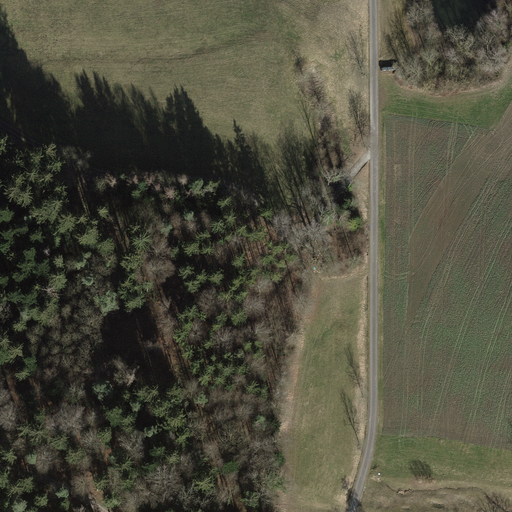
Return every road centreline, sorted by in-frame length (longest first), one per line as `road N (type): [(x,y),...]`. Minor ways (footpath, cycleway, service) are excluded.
road 1 (track): [(373,0),(374,402),(352,511)]
road 2 (track): [(0,120),(64,163),(127,179),(195,177),(244,189),(316,274)]
road 3 (track): [(293,245),(374,148)]
